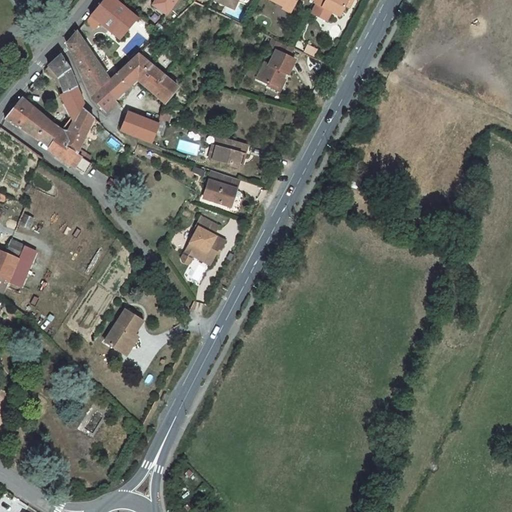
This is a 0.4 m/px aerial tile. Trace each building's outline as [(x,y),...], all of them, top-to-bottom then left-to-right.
[(117,0),(103,0),(91,15),(120,39),(139,18),(138,17),(121,3),(117,0)] [(155,0),(152,5),(167,15),(177,0),(155,0)] [(223,0),(222,3),(234,9),(237,0),(223,0)] [(271,0),(284,6),(292,10),(296,0),(271,0)] [(314,0),(314,1),(314,2),(317,4),(332,12),(340,16),(345,6),(348,0),(352,2),(353,0),(314,0)] [(332,12),(317,4),(316,7),(330,14),(332,12)] [(77,32),(67,43),(91,95),(109,79),(77,32)] [(282,42),(277,51),(289,57),(294,48),(290,46),(282,42)] [(265,63),(257,79),(268,84),(269,82),(277,86),(280,78),(283,72),(288,74),(295,59),(289,57),(277,51),(276,51),(269,65),(265,63)] [(138,54),(127,65),(139,75),(142,78),(153,87),(163,75),(138,54)] [(60,55),(49,66),(58,78),(64,93),(61,94),(71,117),(73,121),(74,121),(82,107),(84,104),(70,69),(60,55)] [(127,65),(102,88),(116,102),(119,99),(116,97),(139,75),(127,65)] [(163,75),(153,87),(168,99),(177,88),(163,75)] [(142,78),(139,81),(150,90),(153,87),(142,78)] [(280,78),(277,86),(269,82),(268,84),(267,85),(279,91),(285,80),(280,78)] [(153,87),(150,90),(165,103),(168,99),(153,87)] [(102,88),(92,97),(103,109),(104,109),(106,111),(116,102),(102,88)] [(22,97),(5,118),(50,146),(48,150),(69,165),(70,163),(85,173),(91,164),(81,157),(76,154),(77,152),(68,148),(66,147),(68,143),(69,140),(58,134),(61,130),(52,123),(22,97)] [(94,118),(82,107),(74,121),(73,121),(67,130),(62,130),(61,130),(58,134),(69,140),(68,143),(66,147),(68,148),(77,152),(79,148),(94,118)] [(127,113),(120,130),(136,137),(143,118),(128,112),(127,113)] [(162,113),(161,112),(159,119),(160,120),(169,123),(169,122),(171,116),(162,113)] [(159,125),(143,118),(136,137),(152,143),(159,125)] [(167,123),(161,121),(156,134),(163,136),(167,123)] [(111,135),(105,143),(119,151),(122,146),(123,144),(111,135)] [(248,145),(217,136),(215,146),(217,147),(213,159),(230,164),(229,165),(238,168),(239,164),(241,158),(239,158),(240,153),(245,155),(248,145)] [(215,146),(212,145),(208,158),(213,159),(217,147),(215,146)] [(203,198),(231,206),(234,197),(236,189),(239,180),(212,171),(209,181),(203,198)] [(234,197),(231,206),(239,208),(241,200),(234,197)] [(195,234),(187,248),(212,261),(216,253),(218,249),(220,250),(225,241),(214,235),(218,226),(201,217),(192,232),(195,234)] [(11,240),(6,253),(19,258),(23,249),(25,245),(12,240),(11,240)] [(187,248),(185,251),(210,265),(212,261),(187,248)] [(19,258),(9,280),(18,284),(32,254),(23,249),(19,258)] [(0,250),(0,277),(9,281),(9,280),(19,258),(6,253),(0,250)] [(9,281),(0,277),(0,297),(2,298),(9,281)] [(14,308),(12,310),(19,316),(21,313),(15,307),(14,308)] [(125,310),(105,342),(122,353),(129,342),(142,321),(125,310)] [(129,342),(122,353),(126,355),(133,345),(129,342)]
